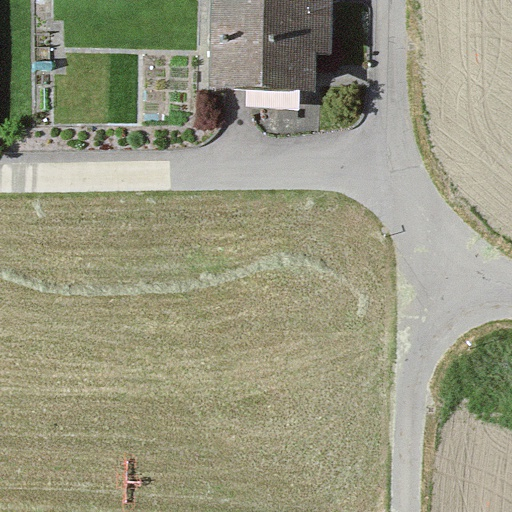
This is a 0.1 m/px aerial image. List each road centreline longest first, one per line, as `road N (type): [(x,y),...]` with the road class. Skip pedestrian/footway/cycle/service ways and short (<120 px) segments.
road 1 (track): [(386,166),(0,177)]
road 2 (unclassified): [(404,511),(408,406),(447,267),(511,287)]
